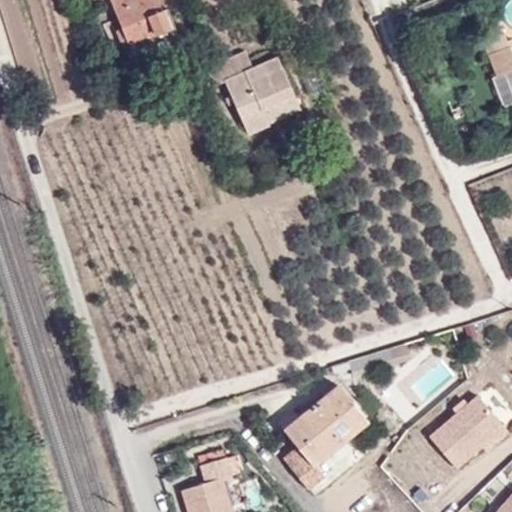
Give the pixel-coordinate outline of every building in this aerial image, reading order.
[(109,0),(121,29),(127,45),(168,28),(156,0),(109,0)] [(511,53),(511,54),(502,27),(481,35),(497,76),(511,69),(511,53)] [(122,51),(128,48),(127,45),(121,29),(114,31),(121,49),(122,51)] [(231,96),(236,109),(248,139),(271,129),(269,126),(263,113),(296,98),(278,58),(255,68),(247,49),(207,65),(216,84),(224,81),(231,96)] [(225,99),(231,112),(236,109),(231,96),(225,99)] [(269,126),(301,111),(296,98),(263,113),(269,126)] [(495,341),(502,334),(496,327),(488,334),(495,341)] [(410,358),(405,343),(347,361),(351,377),(410,358)] [(314,464),(366,420),(337,385),(285,429),(298,446),(283,458),(307,487),(323,474),(314,464)] [(504,426),(478,396),(429,436),(456,467),(504,426)] [(205,482),(181,489),(188,511),(231,511),(220,477),(232,474),(226,456),(199,464),(205,482)] [(511,511),(511,493),(494,511),(511,511)]
